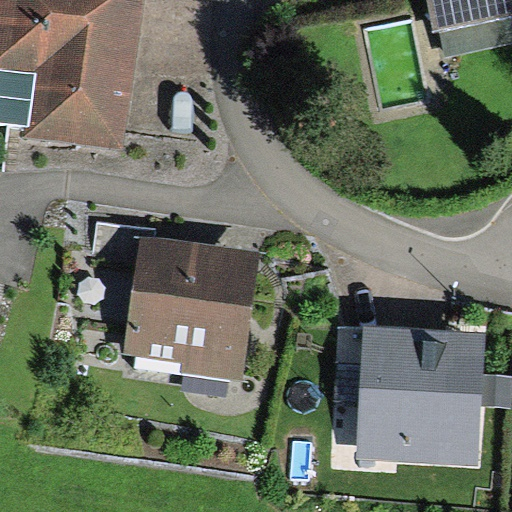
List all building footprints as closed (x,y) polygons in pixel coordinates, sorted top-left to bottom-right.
[(122,148),(139,0),(0,0),(0,65),(37,70),(29,137),(122,148)] [(511,0),(427,0),(435,31),(511,12),(511,0)] [(154,231),(98,224),(93,261),(135,267),(123,351),(183,359),(181,371),(243,379),(260,251),(153,237),(154,231)] [(484,377),(486,333),(363,324),(354,458),(478,466),(482,406),(484,377)] [(511,377),(484,377),(482,406),(510,407),(511,377)]
